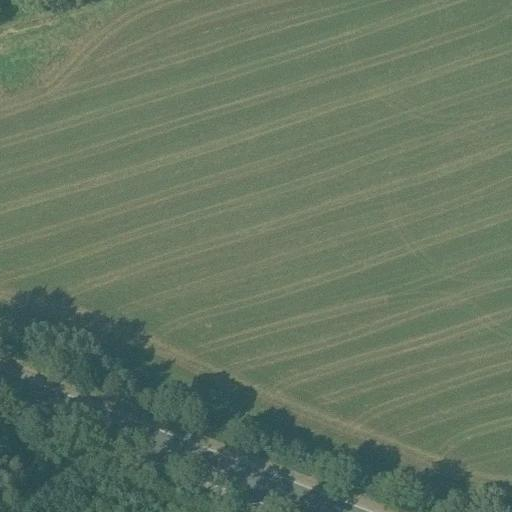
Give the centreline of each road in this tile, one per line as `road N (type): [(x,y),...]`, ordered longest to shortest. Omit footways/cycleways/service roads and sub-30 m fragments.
road 1 (primary): [(0,387),(324,511)]
road 2 (track): [(0,330),(186,401),(240,434)]
